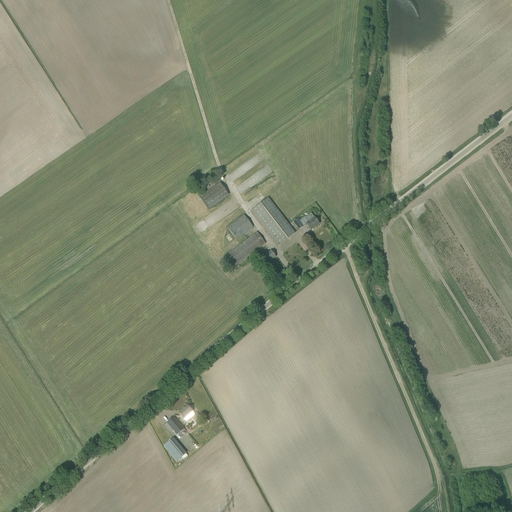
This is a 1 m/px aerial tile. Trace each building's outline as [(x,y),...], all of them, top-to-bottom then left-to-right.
[(200,197),(209,209),(228,196),(220,183),(200,197)] [(251,210),(275,242),(278,246),(295,233),(268,198),(251,210)] [(227,228),(236,240),(253,228),(244,215),(227,228)] [(305,224),(307,226),(310,230),(319,224),(314,217),(305,224)] [(292,222),(295,226),(299,230),(304,225),(298,218),(292,222)] [(225,256),(234,268),(265,244),(256,232),(225,256)] [(262,256),(262,257),(267,263),(275,257),(270,250),(262,256)] [(181,416),(184,419),(193,412),(187,405),(178,413),(181,416)] [(166,422),(169,426),(176,435),(184,429),(173,416),(166,422)] [(186,453),(173,438),(163,446),(176,461),(186,453)]
